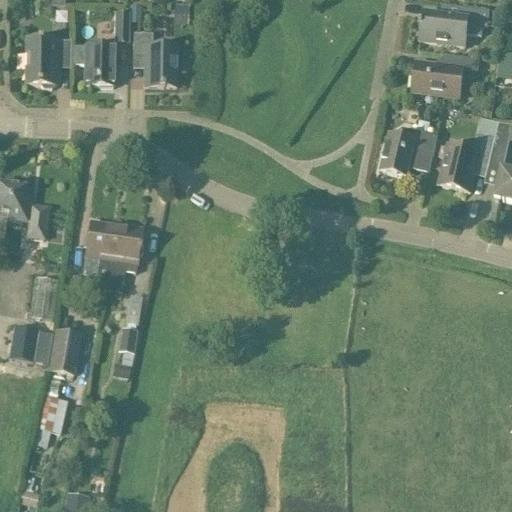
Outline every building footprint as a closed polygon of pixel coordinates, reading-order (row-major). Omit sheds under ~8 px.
[(488,26),(489,14),(441,8),(440,18),(423,16),(419,46),(465,51),(466,39),(481,40),(483,26),(488,26)] [(142,11),(131,10),(130,28),(142,28),(142,11)] [(500,16),(490,15),(488,29),(498,30),(500,16)] [(128,19),(116,18),(115,49),(127,49),(128,19)] [(144,61),(143,91),(175,91),(176,51),(151,51),(151,38),(133,37),(132,61),(144,61)] [(57,73),(70,73),(70,44),(25,44),(25,89),(57,90),(57,73)] [(84,50),(83,90),(113,90),(114,50),(84,50)] [(511,57),(503,56),(500,81),(511,82),(511,57)] [(446,59),(433,68),(415,66),(412,96),(459,102),(463,73),(478,75),(479,63),(446,59)] [(499,126),(495,142),(486,179),(499,183),(494,203),(511,207),(511,175),(503,173),(511,137),(509,137),(511,128),(499,126)] [(408,172),(429,177),(437,140),(402,132),(393,138),(389,137),(380,176),(406,182),(408,172)] [(485,181),(486,179),(495,142),(479,138),(475,155),(448,149),(438,190),(469,197),(474,179),(485,181)] [(43,244),(47,211),(28,209),(29,199),(24,199),(25,190),(0,186),(0,217),(7,218),(6,224),(27,226),(26,242),(43,244)] [(80,290),(95,292),(99,264),(108,265),(113,229),(90,225),(80,290)] [(99,264),(95,292),(122,296),(125,275),(117,274),(118,267),(136,269),(141,233),(113,229),(108,265),(99,264)] [(35,279),(31,321),(54,324),(59,281),(35,279)] [(132,300),(132,319),(144,318),(144,300),(132,300)] [(32,366),(33,365),(38,334),(14,330),(8,362),(32,366)] [(135,334),(121,332),(118,355),(132,357),(135,334)] [(71,382),(78,340),(55,336),(48,378),(71,382)] [(0,368),(0,399),(19,403),(25,374),(0,368)] [(114,368),(112,379),(128,382),(130,371),(114,368)] [(67,407),(45,403),(38,437),(59,442),(67,407)] [(101,411),(88,408),(85,422),(98,425),(101,411)] [(0,413),(0,434),(16,438),(20,420),(0,416),(1,413),(0,413)] [(67,498),(64,511),(85,511),(88,501),(67,498)]
